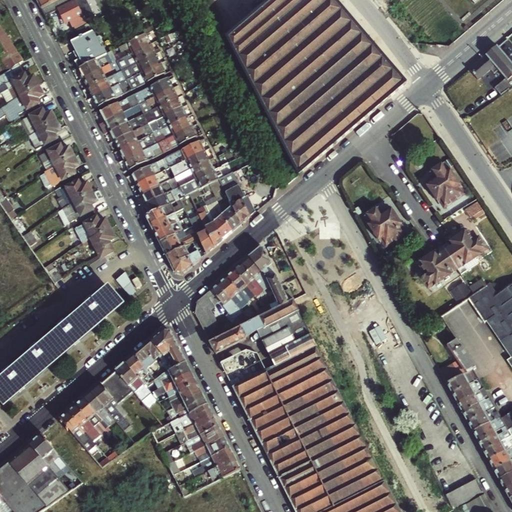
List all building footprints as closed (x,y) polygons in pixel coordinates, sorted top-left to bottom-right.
[(36,0),(41,9),(59,0),(36,0)] [(76,0),(59,9),(67,24),(71,21),(75,28),(87,22),(83,15),(86,14),(84,11),(81,12),(76,0)] [(273,0),(228,39),(300,174),(407,84),(335,0),(273,0)] [(97,59),(107,55),(103,47),(101,48),(92,31),(72,41),(81,59),(75,62),(79,68),(97,59)] [(14,48),(5,35),(0,38),(0,56),(0,57),(14,48)] [(114,56),(117,62),(151,45),(146,35),(128,44),(130,48),(122,52),(117,55),(115,51),(112,52),(114,56)] [(120,48),(122,52),(130,48),(128,44),(120,48)] [(122,71),(138,63),(156,54),(151,45),(117,62),(122,71)] [(511,89),(511,63),(497,46),(469,70),(478,80),(491,70),(495,75),(498,72),(505,81),(494,89),(500,96),(507,91),(508,92),(511,89)] [(9,71),(19,64),(23,61),(14,48),(0,57),(9,71)] [(107,55),(97,59),(99,64),(114,56),(112,52),(107,55)] [(156,54),(138,63),(140,68),(124,76),(127,81),(161,64),(156,54)] [(79,68),(84,78),(117,62),(114,56),(99,64),(97,59),(79,68)] [(117,62),(84,78),(89,88),(122,71),(117,62)] [(9,71),(8,71),(12,78),(0,86),(0,93),(8,90),(13,99),(19,96),(38,86),(34,76),(27,79),(19,64),(9,71)] [(132,91),(148,83),(166,74),(161,64),(127,81),(130,87),(132,91)] [(122,71),(89,88),(93,98),(127,81),(124,76),(122,71)] [(168,78),(150,87),(134,95),(139,105),(173,88),(168,78)] [(127,81),(93,98),(99,107),(132,91),(130,87),(127,81)] [(19,96),(11,101),(2,107),(11,124),(20,118),(18,114),(39,104),(37,98),(43,95),(38,86),(19,96)] [(173,88),(139,105),(144,115),(178,98),(173,88)] [(106,122),(132,109),(139,105),(134,95),(127,99),(101,112),(106,122)] [(144,115),(149,125),(183,108),(178,98),(144,115)] [(111,132),(129,123),(135,120),(144,115),(139,105),(132,109),(106,122),(100,124),(105,135),(111,132)] [(153,134),(188,117),(183,108),(149,125),(153,134)] [(38,131),(56,121),(52,112),(46,115),(43,110),(30,116),(31,117),(24,120),(28,127),(34,123),(38,131)] [(115,141),(142,128),(149,125),(144,115),(135,120),(129,123),(111,132),(115,141)] [(188,117),(162,130),(164,134),(156,139),(158,144),(192,127),(188,117)] [(61,131),(56,121),(38,131),(40,136),(31,141),(36,150),(58,139),(55,134),(61,131)] [(138,142),(146,137),(153,134),(149,125),(142,128),(115,141),(120,150),(138,142)] [(192,127),(158,144),(163,154),(197,137),(192,127)] [(158,144),(156,139),(153,134),(146,137),(149,142),(140,146),(138,142),(120,150),(125,160),(151,147),(158,144)] [(200,141),(166,158),(171,168),(205,151),(200,141)] [(158,144),(151,147),(125,160),(130,170),(154,158),(163,154),(158,144)] [(53,161),(55,166),(74,156),(69,147),(63,150),(61,146),(39,156),(43,166),(53,161)] [(205,151),(171,168),(173,174),(175,178),(210,161),(205,151)] [(223,154),(218,157),(223,166),(228,164),(223,154)] [(74,156),(55,166),(45,171),(43,172),(50,185),(52,184),(53,186),(76,175),(73,169),(79,166),(74,156)] [(491,156),(488,158),(494,166),(497,164),(491,156)] [(171,168),(166,158),(132,175),(137,185),(171,168)] [(210,161),(175,178),(178,182),(180,187),(214,170),(210,161)] [(446,170),(443,165),(430,173),(434,178),(426,183),(437,201),(439,202),(443,207),(462,194),(459,188),(460,188),(447,169),(446,170)] [(171,168),(137,185),(142,194),(166,183),(164,179),(173,174),(171,168)] [(214,170),(180,187),(183,193),(185,197),(198,191),(209,185),(219,180),(214,170)] [(180,187),(178,182),(175,178),(166,183),(142,194),(147,204),(180,187)] [(219,180),(209,185),(212,191),(218,203),(223,201),(219,192),(224,189),(219,181),(219,180)] [(58,201),(62,209),(72,202),(92,193),(87,184),(82,187),(79,181),(61,190),(60,187),(55,190),(60,200),(58,201)] [(241,225),(251,217),(243,200),(245,197),(238,183),(224,189),(229,201),(241,225)] [(209,185),(198,191),(201,196),(212,191),(209,185)] [(147,204),(152,214),(170,205),(175,202),(173,198),(183,193),(180,187),(147,204)] [(185,197),(189,195),(192,201),(201,196),(198,191),(185,197)] [(72,202),(62,209),(67,218),(70,222),(94,210),(91,205),(97,202),(92,193),(72,202)] [(175,202),(170,205),(152,214),(147,216),(151,225),(175,213),(181,210),(177,201),(175,202)] [(241,225),(229,201),(223,206),(222,204),(220,206),(221,208),(220,209),(224,216),(232,233),(241,225)] [(478,201),(467,208),(474,220),(485,213),(478,201)] [(398,240),(397,238),(403,234),(400,228),(400,227),(388,208),(382,212),(383,214),(382,214),(379,209),(366,218),(370,223),(369,223),(381,242),(382,242),(386,247),(398,240)] [(219,220),(224,216),(220,209),(215,213),(219,220)] [(151,225),(155,234),(179,222),(175,213),(151,225)] [(223,241),(211,216),(210,213),(206,215),(205,213),(199,215),(206,230),(215,248),(223,241)] [(223,241),(232,233),(224,216),(219,220),(215,213),(211,216),(223,241)] [(203,247),(207,255),(215,248),(206,230),(199,215),(190,220),(193,227),(196,233),(199,240),(202,244),(203,247)] [(111,229),(106,219),(100,222),(97,217),(82,225),(76,228),(83,243),(91,239),(111,229)] [(179,222),(155,234),(160,243),(183,232),(184,231),(179,222)] [(111,229),(91,239),(100,256),(89,264),(93,270),(104,263),(101,259),(114,252),(109,241),(115,238),(111,229)] [(467,231),(449,243),(449,244),(443,248),(456,267),(462,263),(463,265),(482,253),(480,251),(485,248),(477,237),(473,240),(467,231)] [(183,232),(160,243),(166,256),(191,244),(199,240),(196,233),(186,238),(183,232)] [(191,244),(166,256),(172,267),(196,254),(191,244)] [(196,254),(172,267),(175,273),(183,276),(207,255),(203,247),(198,249),(199,252),(196,254)] [(427,287),(431,284),(433,286),(452,273),(450,271),(456,267),(443,248),(438,252),(437,251),(418,264),(424,273),(420,276),(427,287)] [(260,249),(250,258),(269,280),(277,276),(264,249),(260,249)] [(250,258),(242,264),(255,280),(259,277),(263,282),(269,288),(272,286),(269,280),(250,258)] [(242,264),(235,271),(248,286),(252,283),(256,288),(260,285),(255,280),(242,264)] [(235,271),(227,277),(241,293),(245,298),(249,295),(253,291),(248,286),(235,271)] [(273,289),(281,285),(277,276),(269,280),(272,286),(273,289)] [(227,277),(219,283),(238,305),(245,298),(241,293),(227,277)] [(219,283),(211,290),(221,301),(242,326),(252,321),(238,305),(219,283)] [(474,294),(469,298),(485,322),(487,320),(511,357),(507,360),(511,367),(511,283),(491,298),(484,287),(474,294)] [(474,294),(484,287),(481,283),(471,290),(474,294)] [(285,292),(281,285),(273,289),(279,300),(282,306),(294,300),(290,290),(285,292)] [(0,398),(4,403),(75,342),(121,304),(108,289),(0,380),(0,398)] [(206,295),(216,306),(221,301),(211,290),(206,295)] [(469,298),(474,294),(471,290),(458,299),(461,303),(469,298)] [(210,310),(216,306),(206,295),(200,300),(210,310)] [(197,317),(210,310),(200,300),(198,302),(196,314),(197,317)] [(262,341),(269,354),(275,366),(265,371),(334,506),(386,480),(320,352),(294,300),(282,306),(275,310),(252,321),(242,326),(223,336),(210,342),(216,354),(246,339),(247,335),(263,327),(269,338),(262,341)] [(279,300),(272,304),(275,310),(282,306),(279,300)] [(213,317),(210,310),(197,317),(201,324),(213,317)] [(204,330),(216,323),(213,317),(201,324),(204,330)] [(447,326),(442,318),(431,325),(436,333),(447,326)] [(219,329),(216,323),(204,330),(207,336),(219,329)] [(207,336),(210,342),(223,336),(219,329),(207,336)] [(175,369),(187,363),(172,333),(164,331),(152,342),(175,369)] [(152,342),(135,356),(149,373),(154,379),(156,381),(159,378),(150,368),(157,362),(156,360),(159,357),(162,361),(161,362),(169,372),(171,371),(175,369),(152,342)] [(448,384),(464,375),(473,370),(461,348),(459,349),(454,342),(449,345),(460,363),(441,372),(448,384)] [(275,366),(269,354),(244,367),(250,379),(265,371),(275,366)] [(149,373),(135,356),(126,363),(141,380),(149,373)] [(126,363),(116,372),(134,392),(143,403),(147,400),(142,394),(144,392),(149,398),(153,395),(152,393),(141,380),(126,363)] [(165,387),(192,373),(187,363),(175,369),(171,371),(173,375),(165,379),(162,381),(165,387)] [(228,367),(224,369),(233,387),(241,383),(238,378),(234,380),(228,367)] [(464,375),(470,385),(479,380),(473,370),(464,375)] [(233,387),(296,511),(323,511),(334,506),(265,371),(250,379),(241,383),(233,387)] [(134,392),(116,372),(92,393),(114,419),(119,424),(125,419),(111,403),(114,400),(119,404),(134,392)] [(179,393),(198,384),(192,373),(165,387),(152,393),(153,395),(156,398),(167,392),(167,394),(170,392),(172,397),(179,393)] [(453,394),(470,385),(464,375),(448,384),(453,394)] [(480,391),(484,389),(479,380),(470,385),(453,394),(458,403),(480,391)] [(174,409),(203,394),(198,384),(179,393),(182,397),(170,403),(173,409),(174,409)] [(485,398),(480,391),(458,403),(463,413),(490,398),(488,396),(485,398)] [(114,419),(92,393),(84,399),(108,428),(111,426),(108,423),(114,419)] [(182,397),(179,393),(172,397),(168,399),(170,403),(182,397)] [(190,414),(208,405),(203,394),(174,409),(177,415),(188,409),(190,414)] [(468,422),(485,413),(490,410),(495,407),(490,398),(463,413),(468,422)] [(84,399),(76,406),(97,430),(99,432),(104,428),(105,430),(108,428),(84,399)] [(184,431),(214,416),(208,405),(190,414),(179,420),(181,424),(173,428),(176,435),(184,431)] [(97,430),(76,406),(68,413),(91,439),(93,437),(91,434),(97,430)] [(496,420),(494,417),(490,410),(485,413),(490,423),(491,422),(496,420)] [(508,429),(511,426),(511,411),(501,418),(505,425),(507,427),(508,429)] [(91,439),(68,413),(61,419),(72,432),(85,447),(93,441),(91,439)] [(490,423),(485,413),(468,422),(474,432),(490,423)] [(201,436),(219,427),(214,416),(184,431),(189,442),(201,436)] [(496,420),(497,422),(500,427),(505,425),(502,420),(501,418),(500,417),(496,420)] [(181,424),(179,420),(176,421),(171,424),(173,428),(181,424)] [(500,427),(497,422),(496,420),(491,422),(497,433),(507,427),(505,425),(500,427)] [(491,422),(490,423),(474,432),(479,442),(497,433),(491,422)] [(225,438),(219,427),(201,436),(203,440),(191,446),(193,449),(195,453),(225,438)] [(136,445),(125,431),(117,438),(124,446),(128,451),(136,445)] [(189,442),(184,431),(176,435),(182,445),(189,442)] [(498,436),(497,433),(479,442),(484,451),(500,442),(507,439),(511,436),(510,433),(505,436),(504,434),(498,436)] [(77,476),(42,435),(30,445),(61,482),(70,475),(73,479),(77,476)] [(189,442),(182,445),(184,449),(189,447),(190,451),(193,449),(191,446),(203,440),(201,436),(189,442)] [(230,448),(225,438),(195,453),(198,458),(203,456),(210,453),(212,457),(230,448)] [(511,449),(511,447),(507,439),(500,442),(506,453),(511,449)] [(490,462),(506,453),(500,442),(484,451),(490,462)] [(61,482),(30,445),(0,470),(0,472),(34,511),(43,511),(70,492),(61,482)] [(120,457),(128,451),(124,446),(116,452),(120,457)] [(201,476),(235,459),(230,448),(212,457),(214,462),(193,473),(196,479),(201,476)] [(495,470),(511,460),(511,449),(506,453),(490,462),(495,470)] [(120,457),(116,452),(108,458),(111,463),(120,457)] [(175,464),(169,452),(163,455),(169,466),(175,464)] [(205,461),(212,457),(210,453),(203,456),(205,461)] [(111,463),(108,458),(99,464),(103,469),(111,463)] [(241,470),(235,459),(201,476),(204,483),(212,479),(221,475),(223,479),(241,470)] [(511,473),(511,460),(495,470),(500,480),(511,473)] [(181,473),(176,463),(175,464),(169,466),(174,476),(179,474),(181,473)] [(34,511),(0,472),(0,494),(11,506),(15,511),(34,511)] [(505,490),(511,485),(511,473),(500,480),(505,490)] [(174,476),(180,487),(184,485),(179,474),(174,476)] [(214,483),(223,479),(221,475),(212,479),(214,483)] [(477,479),(471,483),(478,496),(484,493),(477,479)] [(402,511),(386,480),(334,506),(323,511),(402,511)] [(471,483),(465,486),(472,499),(478,496),(471,483)] [(185,498),(192,494),(188,486),(186,487),(185,485),(184,485),(180,487),(185,498)] [(465,486),(459,489),(466,502),(472,499),(465,486)] [(459,489),(453,492),(459,506),(466,502),(459,489)] [(459,506),(453,492),(446,496),(453,509),(459,506)] [(0,494),(0,509),(2,511),(7,511),(6,510),(11,506),(0,494)] [(494,511),(485,495),(462,507),(465,511),(494,511)]
